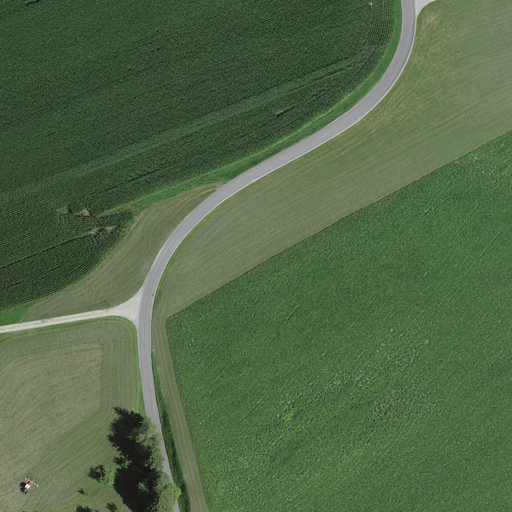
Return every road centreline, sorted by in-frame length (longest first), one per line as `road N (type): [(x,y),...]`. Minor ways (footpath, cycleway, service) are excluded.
road 1 (unclassified): [(403,54),(369,103),(338,127),(201,210),(156,273),(145,308),(145,358),(173,511)]
road 2 (track): [(0,331),(145,308)]
